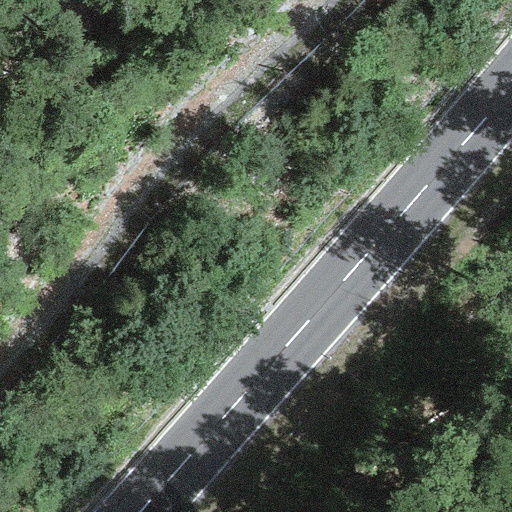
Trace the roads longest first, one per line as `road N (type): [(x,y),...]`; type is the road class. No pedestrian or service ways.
road 1 (primary): [(511,84),(140,511)]
road 2 (track): [(0,363),(198,115),(320,0)]
